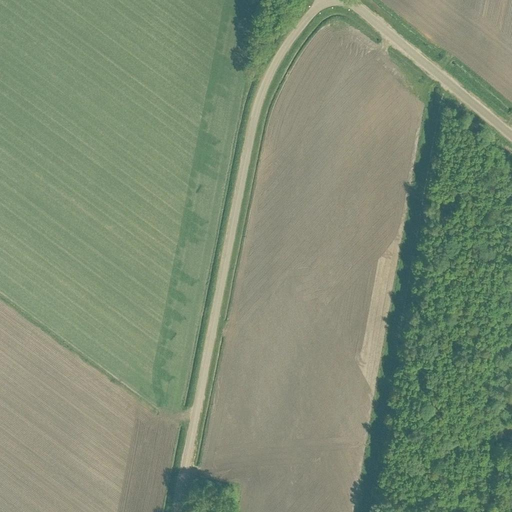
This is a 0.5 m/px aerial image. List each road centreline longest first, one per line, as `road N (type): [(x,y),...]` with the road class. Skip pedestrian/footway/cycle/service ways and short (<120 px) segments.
road 1 (unclassified): [(176,511),(259,93),(324,0)]
road 2 (tertiary): [(348,0),(511,135)]
